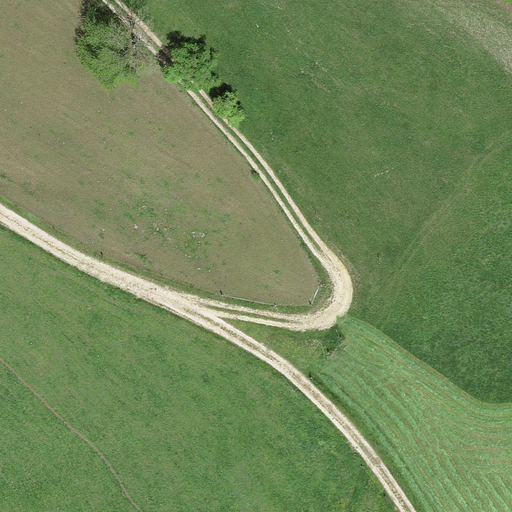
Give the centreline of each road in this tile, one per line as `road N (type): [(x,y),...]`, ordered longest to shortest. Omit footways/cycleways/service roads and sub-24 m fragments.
road 1 (track): [(112,0),(248,150),(342,281),(331,314),(304,322),(168,296)]
road 2 (track): [(0,210),(288,369),(358,439),(408,511)]
